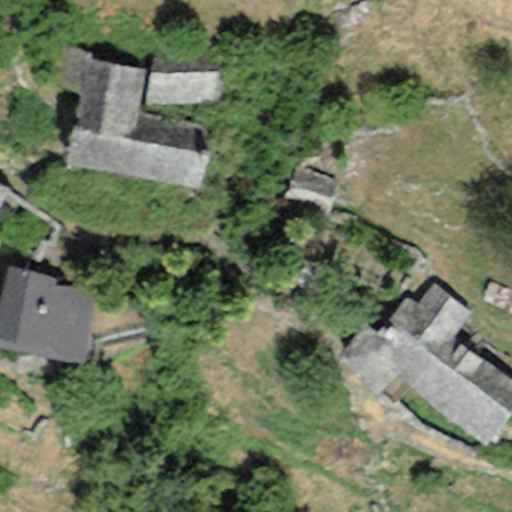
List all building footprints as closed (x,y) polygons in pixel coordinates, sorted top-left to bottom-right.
[(46,87),(76,94),(64,167),(201,189),(211,126),(135,114),(142,71),(90,62),(91,52),(58,47),(46,87)] [(217,56),(151,59),(146,109),(212,103),(217,56)] [(338,184),(294,166),(280,202),(324,219),(338,184)] [(8,269),(0,304),(0,349),(81,365),(95,295),(56,287),(55,280),(8,269)] [(364,326),(333,364),(376,398),(394,376),(481,447),(511,409),(511,382),(454,336),(471,315),(433,284),(415,306),(407,299),(377,336),(364,326)]
